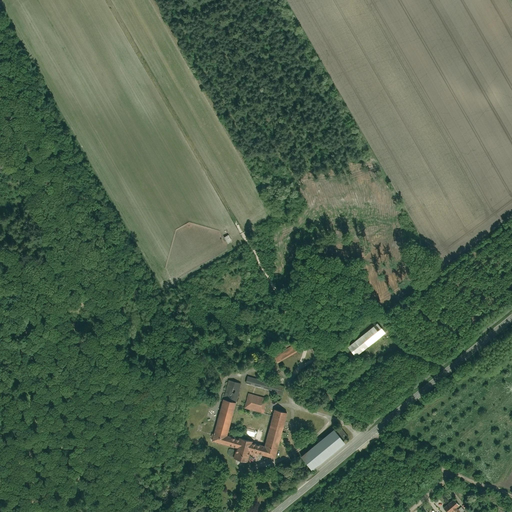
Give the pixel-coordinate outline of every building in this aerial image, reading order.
[(379,324),(349,348),(356,358),(387,334),(379,324)] [(320,340),(311,345),(317,357),(327,351),(320,340)] [(250,376),(247,384),(283,394),(285,386),(250,376)] [(224,400),(237,404),(242,384),(229,381),(224,400)] [(249,393),(245,410),(264,415),(268,398),(249,393)] [(276,410),(266,445),(228,435),(237,404),(224,400),(213,442),(239,449),(236,461),(250,465),(253,454),(276,459),(288,413),(276,410)] [(302,458),(313,471),(346,444),(335,431),(302,458)] [(454,500),(444,508),(447,511),(460,511),(457,509),(460,507),(454,500)]
